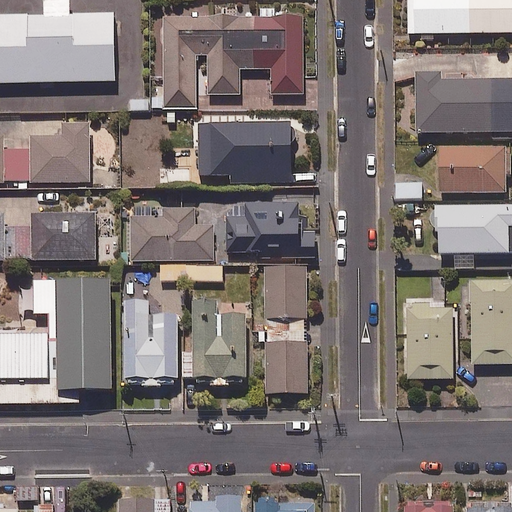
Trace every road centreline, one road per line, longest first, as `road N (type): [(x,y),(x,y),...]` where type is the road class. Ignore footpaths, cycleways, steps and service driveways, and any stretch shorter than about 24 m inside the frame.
road 1 (residential): [(355,0),(360,447)]
road 2 (residential): [(0,450),(360,447)]
road 3 (residential): [(360,447),(511,445)]
